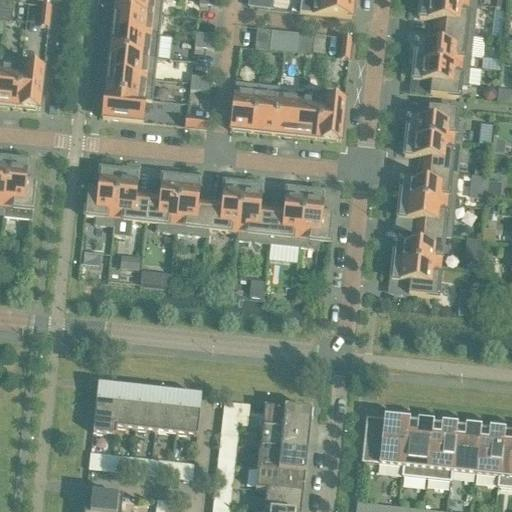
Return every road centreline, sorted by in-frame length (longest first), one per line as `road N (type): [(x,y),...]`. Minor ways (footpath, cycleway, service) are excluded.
road 1 (residential): [(0,133),(363,173)]
road 2 (residential): [(340,361),(0,326)]
road 3 (residential): [(340,361),(363,173)]
road 4 (residential): [(363,173),(382,0)]
road 5 (residential): [(324,511),(340,361)]
